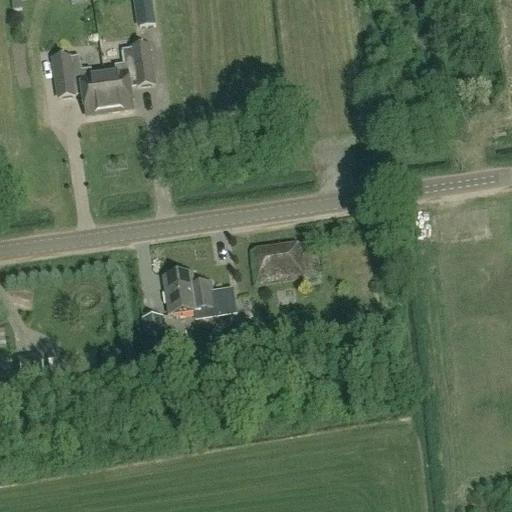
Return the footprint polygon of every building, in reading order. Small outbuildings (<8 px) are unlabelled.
[(144,0),(146,25),(157,25),(155,0),(144,0)] [(133,112),(130,91),(154,87),(149,48),(132,50),(132,51),(123,53),(125,67),(115,68),(116,76),(105,78),(110,115),(133,112)] [(59,101),(84,98),(87,119),(110,115),(105,78),(93,79),(91,72),(82,73),(80,59),(70,60),(70,59),(53,62),(59,101)] [(349,122),(339,123),(341,142),(351,141),(349,122)] [(507,254),(506,243),(498,244),(496,234),(471,237),(474,259),(507,254)] [(316,244),(302,247),(251,254),(255,289),(320,279),(316,244)] [(193,288),(191,276),(165,280),(171,318),(214,312),(210,286),(193,288)] [(147,357),(168,355),(163,319),(142,322),(147,357)] [(39,356),(17,359),(20,382),(42,379),(39,356)]
